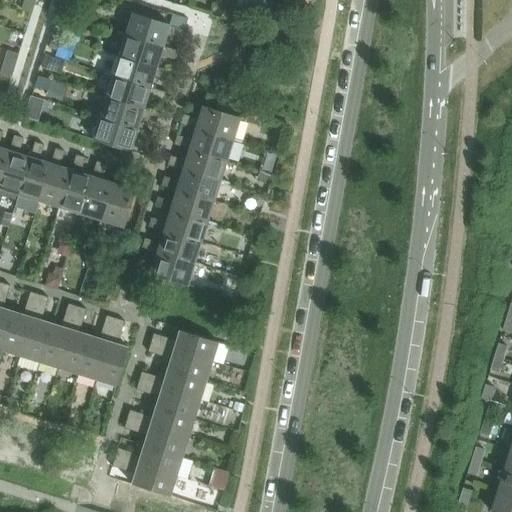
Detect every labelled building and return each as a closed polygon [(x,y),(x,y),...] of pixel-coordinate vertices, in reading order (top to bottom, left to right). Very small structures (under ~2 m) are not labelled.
[(163,47),(170,26),(170,25),(132,14),(126,35),(163,47)] [(182,40),(185,31),(174,27),(173,32),(172,37),(182,40)] [(157,67),(163,47),(126,35),(119,55),(157,67)] [(175,61),(178,51),(168,48),(166,53),(166,58),(175,61)] [(151,88),(157,67),(119,55),(113,76),(151,88)] [(169,81),(172,72),(161,68),(160,74),(159,78),(169,81)] [(144,109),(151,88),(113,76),(106,97),(144,109)] [(163,102),(165,93),(155,89),(153,94),(153,99),(163,102)] [(138,129),(144,109),(106,97),(100,118),(138,129)] [(234,140),(240,118),(202,107),(196,128),(234,140)] [(156,123),(159,113),(148,110),(147,115),(147,120),(156,123)] [(193,123),(193,118),(184,115),(181,124),(191,128),(193,123)] [(131,152),(138,129),(100,118),(93,140),(131,152)] [(227,162),(234,140),(196,128),(189,150),(227,162)] [(150,143),(153,134),(142,130),(140,136),(140,140),(150,143)] [(20,148),(23,139),(14,136),(11,147),(16,148),(20,148)] [(187,143),(187,139),(177,136),(174,145),(185,148),(187,143)] [(41,155),(44,145),(35,142),(32,153),(37,155),(41,155)] [(0,183),(10,151),(0,147),(0,183)] [(62,161),(65,152),(55,149),(52,160),(57,161),(62,161)] [(221,181),(227,162),(189,150),(183,170),(221,181)] [(0,189),(20,195),(31,158),(10,151),(0,183),(0,189)] [(82,168),(85,158),(76,155),(73,166),(78,168),(82,168)] [(180,164),(180,159),(171,156),(168,165),(179,169),(180,164)] [(40,202),(52,164),(31,158),(20,195),(40,202)] [(103,174),(106,165),(97,162),(93,172),(98,174),(103,174)] [(61,208),(73,171),(52,164),(40,202),(61,208)] [(124,181),(127,171),(117,168),(114,179),(119,181),(124,181)] [(214,202),(221,181),(183,170),(176,190),(214,202)] [(81,215),(93,177),(73,171),(61,208),(81,215)] [(102,221),(114,183),(93,177),(81,215),(102,221)] [(174,185),(174,180),(164,177),(161,186),(172,190),(174,185)] [(123,228),(135,190),(114,183),(102,221),(123,228)] [(208,222),(214,202),(176,190),(170,211),(208,222)] [(167,205),(167,200),(158,197),(155,207),(166,210),(167,205)] [(201,243),(208,222),(170,211),(164,231),(201,243)] [(161,226),(161,221),(151,218),(149,227),(159,231),(161,226)] [(195,264),(201,243),(164,231),(157,252),(195,264)] [(154,246),(154,242),(145,239),(142,248),(153,251),(154,246)] [(188,286),(195,264),(157,252),(150,274),(188,286)] [(148,267),(148,262),(139,259),(136,269),(146,272),(148,267)] [(0,349),(1,350),(13,312),(3,309),(10,286),(1,283),(0,286),(0,349)] [(20,356),(39,295),(30,292),(23,315),(13,312),(1,350),(20,356)] [(39,362),(51,324),(41,321),(48,298),(39,295),(20,356),(39,362)] [(58,368),(77,307),(68,304),(61,327),(51,324),(39,362),(58,368)] [(78,374),(90,336),(79,332),(86,310),(77,307),(58,368),(78,374)] [(97,380),(116,319),(107,316),(99,339),(90,336),(78,374),(97,380)] [(511,332),(511,330),(511,318),(507,316),(503,329),(511,332)] [(116,386),(128,348),(117,344),(125,322),(116,319),(97,380),(116,386)] [(212,362),(218,342),(180,330),(176,341),(154,334),(151,343),(212,362)] [(206,381),(212,362),(151,343),(148,352),(171,359),(168,369),(206,381)] [(503,359),(507,346),(498,344),(494,357),(503,359)] [(499,372),(503,359),(494,357),(490,370),(499,372)] [(200,400),(206,381),(168,369),(165,379),(142,372),(139,381),(200,400)] [(194,419),(200,400),(139,381),(136,390),(159,397),(156,407),(194,419)] [(490,401),(494,388),(485,385),(481,398),(490,401)] [(188,438),(194,419),(156,407),(153,417),(130,410),(127,419),(188,438)] [(492,422),(496,409),(487,407),(484,420),(492,422)] [(182,458),(188,438),(127,419),(124,428),(147,435),(144,446),(182,458)] [(489,435),(492,422),(484,420),(480,433),(489,435)] [(176,477),(182,458),(144,446),(141,455),(118,448),(115,458),(176,477)] [(480,463),(484,450),(475,447),(471,460),(480,463)] [(170,496),(176,477),(115,458),(112,466),(135,473),(132,484),(170,496)] [(476,476),(480,463),(471,460),(467,473),(476,476)] [(511,495),(511,472),(504,470),(497,491),(511,495)] [(467,504),(471,491),(462,488),(458,501),(467,504)] [(492,511),(511,511),(511,495),(497,491),(491,511),(492,511)]
